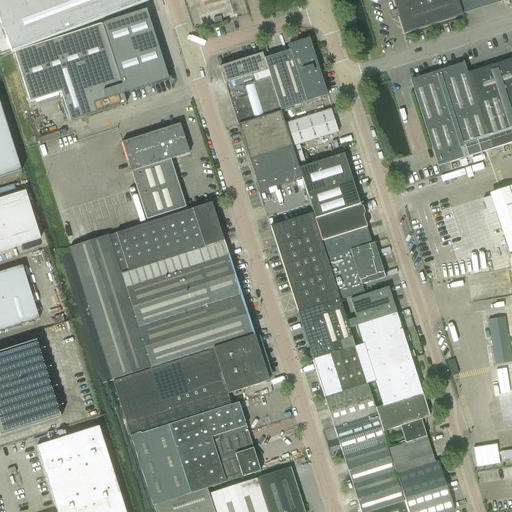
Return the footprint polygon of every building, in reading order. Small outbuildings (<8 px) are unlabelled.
[(145,0),(0,0),(0,23),(11,53),(146,2),(145,0)] [(393,0),(397,11),(395,11),(396,16),(398,15),(403,33),(461,15),(456,0),(393,0)] [(146,10),(13,52),(29,102),(60,92),(70,121),(126,103),(123,94),(168,80),(146,10)] [(289,51),(263,59),(280,111),(305,103),(326,96),(308,39),(287,45),(287,46),(289,51)] [(511,52),(511,58),(495,64),(467,73),(463,63),(410,80),(437,166),(511,142),(511,47),(511,48),(511,52)] [(240,60),(219,67),(237,126),(278,112),(280,111),(263,59),(262,54),(261,54),(240,60)] [(0,177),(21,171),(0,106),(0,177)] [(287,123),(286,123),(293,146),(291,147),(295,158),(302,155),(299,145),(337,132),(330,109),(287,123)] [(278,112),(237,126),(240,134),(242,142),(248,159),(290,145),(290,144),(289,144),(278,112)] [(153,133),(122,142),(121,143),(146,221),(187,209),(171,159),(189,154),(179,124),(158,131),(157,128),(152,130),(153,133)] [(290,145),(248,159),(249,163),(256,183),(258,192),(302,179),(295,158),(291,147),(290,145)] [(302,155),(295,158),(302,179),(307,196),(313,213),(315,219),(350,208),(359,205),(359,204),(354,190),(354,189),(352,182),(343,156),(343,154),(306,166),(302,155)] [(511,187),(492,194),(491,194),(503,231),(510,251),(511,251),(511,250),(511,187)] [(0,198),(0,251),(40,239),(25,191),(0,198)] [(70,247),(91,314),(232,268),(211,203),(70,247)] [(455,207),(457,217),(452,218),(459,243),(477,238),(474,227),(477,226),(471,203),(455,207)] [(350,208),(315,219),(322,241),(365,227),(366,227),(363,216),(364,213),(362,207),(360,206),(359,205),(350,208)] [(313,213),(269,227),(283,270),(324,257),(311,215),(313,215),(314,219),(315,219),(313,213)] [(327,257),(370,244),(365,228),(322,242),(327,257)] [(370,244),(327,257),(341,299),(363,292),(361,285),(384,277),(373,243),(370,244)] [(324,257),(283,270),(297,313),(338,299),(324,257)] [(21,266),(0,272),(0,330),(38,319),(21,266)] [(253,335),(232,268),(91,314),(112,380),(253,335)] [(355,319),(347,321),(349,330),(356,327),(396,313),(388,287),(349,300),(355,319)] [(338,299),(297,313),(311,357),(312,360),(353,347),(339,305),(338,299)] [(403,336),(396,313),(356,327),(363,351),(364,354),(381,407),(422,393),(403,336)] [(506,316),(489,318),(494,363),(511,361),(506,316)] [(112,380),(130,437),(167,425),(230,404),(227,394),(268,381),(268,379),(266,373),(254,335),(253,335),(112,380)] [(0,436),(60,418),(36,341),(0,351),(0,436)] [(353,347),(312,360),(324,398),(365,386),(356,357),(364,354),(363,351),(355,353),(353,347)] [(365,386),(324,398),(361,511),(406,511),(385,444),(386,443),(382,431),(375,408),(374,409),(367,385),(365,386)] [(381,407),(375,408),(382,431),(400,425),(405,443),(426,436),(420,419),(429,417),(422,394),(422,393),(381,407)] [(230,404),(167,425),(179,459),(249,437),(238,402),(230,404)] [(207,488),(260,471),(249,437),(179,459),(167,425),(130,437),(152,506),(153,505),(207,488)] [(124,511),(98,427),(36,447),(56,511),(124,511)] [(405,443),(388,448),(397,475),(438,462),(438,461),(434,462),(426,437),(426,436),(405,443)] [(476,466),(500,462),(496,443),(473,447),(476,466)] [(502,459),(511,457),(511,448),(501,450),(502,459)] [(438,462),(397,475),(408,511),(445,511),(453,509),(448,492),(438,462)] [(266,511),(303,511),(289,468),(256,479),(266,511)] [(266,511),(256,479),(240,484),(209,493),(207,488),(153,505),(155,511),(266,511)]
